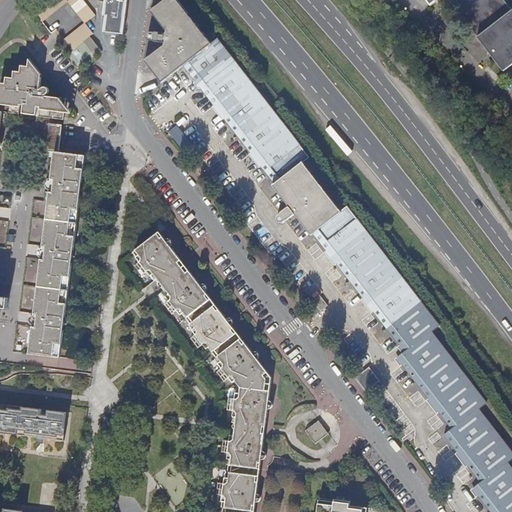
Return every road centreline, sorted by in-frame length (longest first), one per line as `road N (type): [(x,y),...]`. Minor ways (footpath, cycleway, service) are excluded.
road 1 (residential): [(426,511),(129,116),(137,0)]
road 2 (primary): [(244,0),(511,327)]
road 3 (primary): [(511,255),(311,0)]
